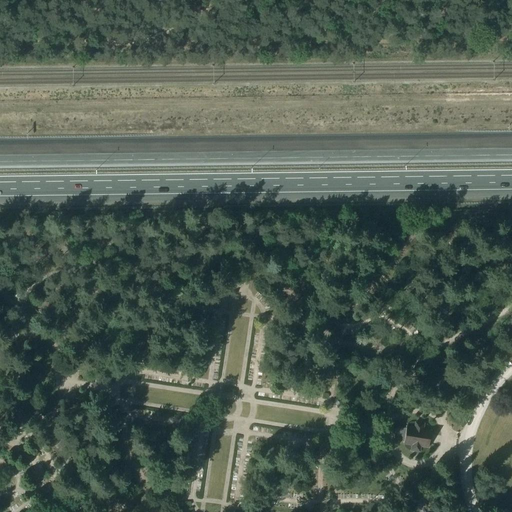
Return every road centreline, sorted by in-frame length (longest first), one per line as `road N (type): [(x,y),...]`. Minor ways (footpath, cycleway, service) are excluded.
road 1 (motorway): [(0,186),(511,179)]
road 2 (motorway): [(511,152),(0,158)]
road 3 (track): [(511,34),(164,33)]
road 4 (track): [(164,33),(0,35)]
